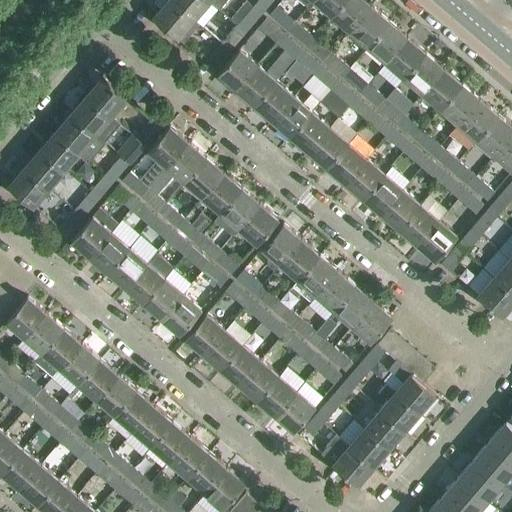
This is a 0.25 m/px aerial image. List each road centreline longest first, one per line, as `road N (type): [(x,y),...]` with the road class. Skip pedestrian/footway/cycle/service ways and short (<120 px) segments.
road 1 (residential): [(507,369),(95,16)]
road 2 (residential): [(333,511),(0,226)]
road 3 (residential): [(384,511),(507,369)]
road 4 (residential): [(0,128),(95,16)]
